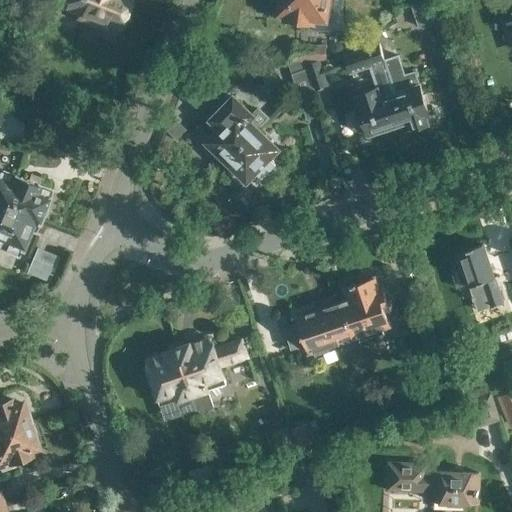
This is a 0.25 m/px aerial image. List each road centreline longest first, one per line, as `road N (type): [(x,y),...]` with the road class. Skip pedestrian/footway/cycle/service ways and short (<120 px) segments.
road 1 (unclassified): [(511,162),(230,261),(176,257),(106,229)]
road 2 (residential): [(106,229),(185,0)]
road 3 (residential): [(121,511),(64,322)]
